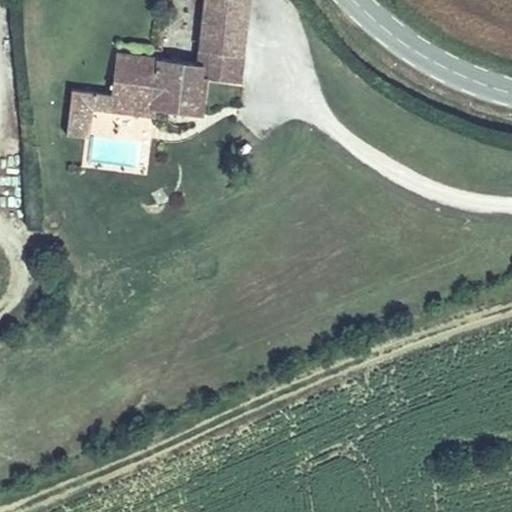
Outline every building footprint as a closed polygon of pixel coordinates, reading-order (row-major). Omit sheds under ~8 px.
[(195,0),(190,57),(167,55),(162,106),(204,110),(207,74),(241,77),(248,0),(195,0)] [(162,106),(167,55),(108,50),(104,92),(155,97),(154,106),(162,106)] [(87,108),(89,91),(66,89),(65,106),(87,108)] [(155,97),(104,92),(89,91),(87,108),(154,114),(154,106),(155,97)] [(85,139),(87,108),(65,106),(62,137),(85,139)]
